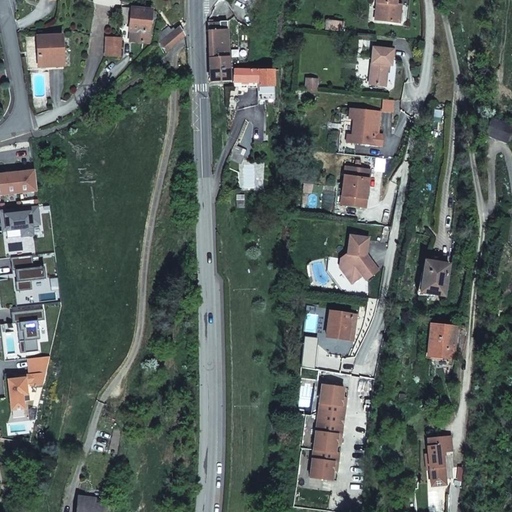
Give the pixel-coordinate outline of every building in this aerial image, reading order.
[(381,3),(379,20),(399,23),(401,5),(396,4),(396,0),(375,0),(376,2),(381,3)] [(131,31),(130,41),(148,43),(151,10),(131,8),(131,9),(121,8),(119,24),(129,24),(129,31),(131,31)] [(207,22),(210,70),(230,68),(229,61),(227,21),(219,22),(219,29),(215,30),(214,22),(210,22),(207,22)] [(331,22),(330,30),(344,32),(345,24),(331,22)] [(161,43),(166,52),(184,36),(179,27),(176,30),(173,27),(170,29),(168,26),(160,33),(161,43)] [(38,66),(43,66),(63,66),(62,35),(37,37),(38,66)] [(106,37),(105,56),(120,57),(121,39),(118,38),(106,37)] [(372,46),(368,85),(385,87),(388,66),(391,67),(393,48),(372,46)] [(210,70),(210,82),(231,81),(230,68),(210,70)] [(233,83),(247,83),(258,84),(258,70),(236,69),(233,69),(233,83)] [(258,89),(258,95),(274,94),(274,69),(258,70),(258,84),(258,89)] [(310,80),(309,91),(318,92),(319,81),(310,80)] [(394,101),(385,100),(383,110),(393,112),(394,101)] [(348,139),(348,146),(384,149),(385,138),(379,137),(381,114),(350,113),(350,122),(355,123),(354,139),(348,139)] [(511,125),(491,118),(485,135),(507,142),(511,126),(511,125)] [(35,170),(0,174),(0,195),(37,191),(35,170)] [(343,206),(367,209),(368,198),(365,198),(368,172),(347,170),(343,206)] [(38,207),(0,211),(2,231),(21,229),(22,236),(33,235),(32,225),(40,224),(38,207)] [(368,254),(370,238),(352,236),(350,254),(343,259),(342,267),(354,282),(365,274),(368,279),(381,269),(368,254)] [(31,281),(45,279),(44,267),(33,268),(32,256),(11,258),(12,271),(14,271),(16,292),(32,290),(31,281)] [(436,262),(435,266),(449,268),(450,261),(436,260),(436,262)] [(425,261),(419,292),(445,296),(449,268),(435,266),(436,262),(425,261)] [(44,320),(43,309),(11,313),(12,324),(22,323),(22,331),(17,331),(19,341),(24,341),(25,353),(38,351),(36,340),(39,339),(37,321),(44,320)] [(329,312),(326,337),(353,340),(357,315),(329,312)] [(431,325),(428,356),(452,358),(455,327),(431,325)] [(26,386),(43,384),(50,357),(28,359),(30,375),(25,375),(25,378),(8,380),(11,410),(24,409),(22,395),(27,394),(26,386)] [(321,385),(314,384),(310,411),(317,412),(321,385)] [(321,385),(317,412),(343,416),(345,407),(341,406),(342,398),(343,388),(321,385)] [(317,412),(312,450),(335,453),(336,444),(337,436),(341,436),(343,416),(317,412)] [(449,431),(428,433),(428,441),(427,441),(428,449),(425,449),(426,465),(429,465),(429,470),(445,469),(443,446),(451,446),(449,431)] [(312,450),(309,479),(331,482),(332,471),(333,463),(337,464),(338,454),(335,454),(335,453),(312,450)] [(429,470),(430,479),(446,477),(445,469),(429,470)] [(79,497),(77,511),(100,511),(102,505),(94,504),(94,499),(79,497)]
